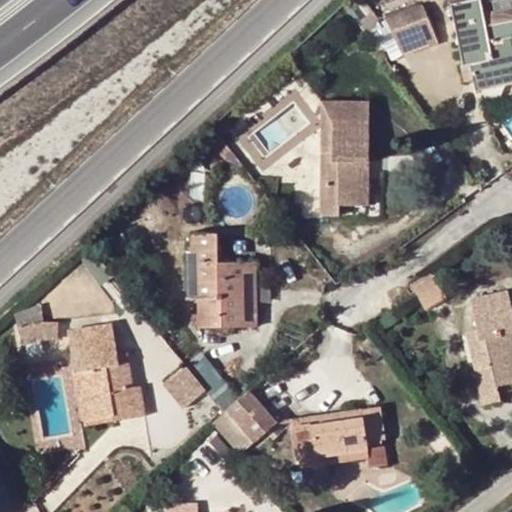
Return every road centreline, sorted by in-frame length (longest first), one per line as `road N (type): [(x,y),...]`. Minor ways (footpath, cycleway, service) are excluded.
road 1 (tertiary): [(282,0),(0,260)]
road 2 (residential): [(342,326),(364,300),(493,203),(511,199)]
